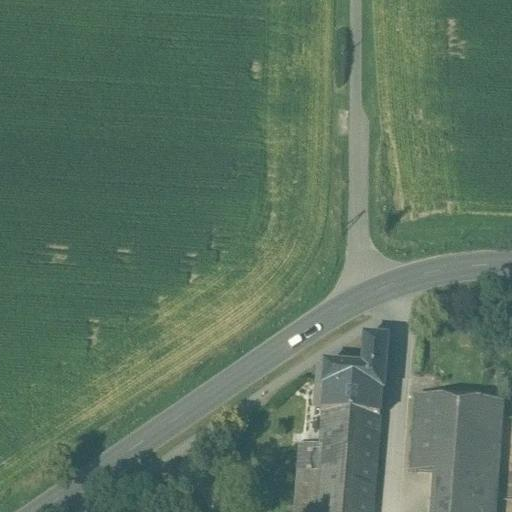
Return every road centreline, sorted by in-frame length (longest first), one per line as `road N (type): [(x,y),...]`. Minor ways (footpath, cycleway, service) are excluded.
road 1 (secondary): [(40,511),(368,295)]
road 2 (residential): [(359,0),(360,247),(368,295)]
road 3 (secondary): [(368,295),(458,267),(511,265)]
